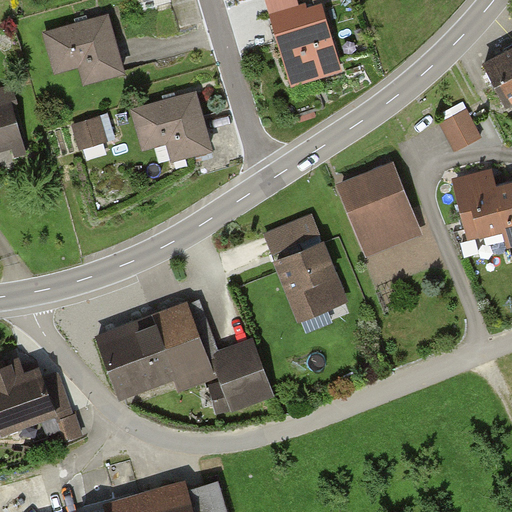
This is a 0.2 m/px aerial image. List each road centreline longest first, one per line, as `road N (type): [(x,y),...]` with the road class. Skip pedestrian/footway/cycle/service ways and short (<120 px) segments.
road 1 (residential): [(27,295),(41,330),(121,417),(192,444),(292,429),(511,343)]
road 2 (tertiary): [(275,176),(427,72),(495,0)]
road 3 (tertiary): [(27,295),(113,271),(178,241),(275,176)]
road 4 (residential): [(275,176),(251,131),(211,0)]
